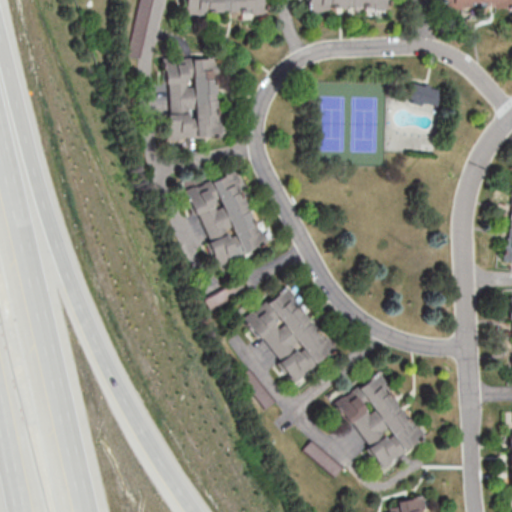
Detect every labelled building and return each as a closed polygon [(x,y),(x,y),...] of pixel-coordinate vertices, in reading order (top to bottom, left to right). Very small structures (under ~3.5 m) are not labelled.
[(264,0),(184,0),(185,15),(265,14),(264,0)] [(386,0),(306,0),(307,11),(387,7),(386,0)] [(511,0),(441,0),(442,6),(511,7),(511,10),(511,9),(511,0)] [(217,57),(165,58),(167,140),(219,138),(217,57)] [(437,107),(441,89),(411,83),(408,101),(437,107)] [(215,264),(266,244),(236,169),(186,189),(215,264)] [(335,348),(284,285),(242,319),(294,382),(335,348)] [(335,398),(376,468),(421,441),(380,372),(335,398)]
